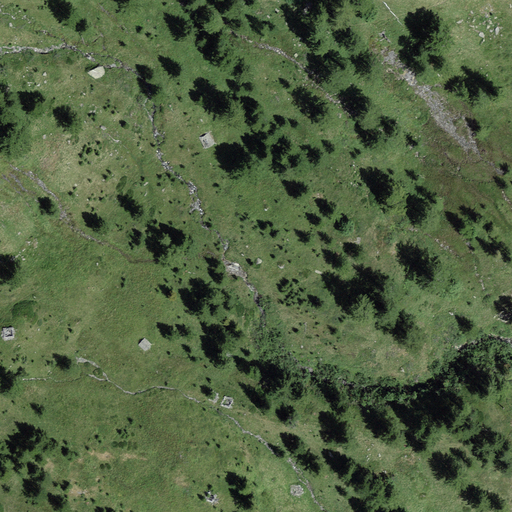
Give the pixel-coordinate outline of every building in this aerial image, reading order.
[(215,144),(209,133),(199,138),(204,149),(215,144)] [(13,328),(4,329),(5,339),(14,337),(13,328)] [(138,345),(145,351),(151,344),(144,338),(138,345)] [(220,394),(212,391),(209,399),(217,403),(220,394)] [(233,399),(225,396),(222,405),(230,408),(233,399)] [(301,487),(292,486),(291,495),(300,497),(301,487)] [(217,496),(210,491),(204,499),(212,504),(217,496)]
